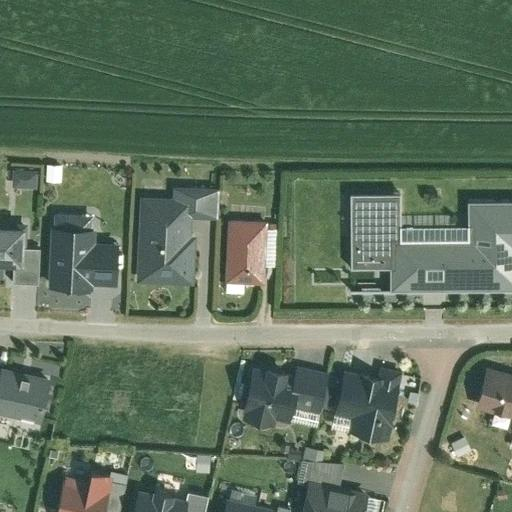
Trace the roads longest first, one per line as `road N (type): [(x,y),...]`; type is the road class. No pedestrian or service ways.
road 1 (residential): [(0,326),(452,338)]
road 2 (residential): [(452,338),(399,511)]
